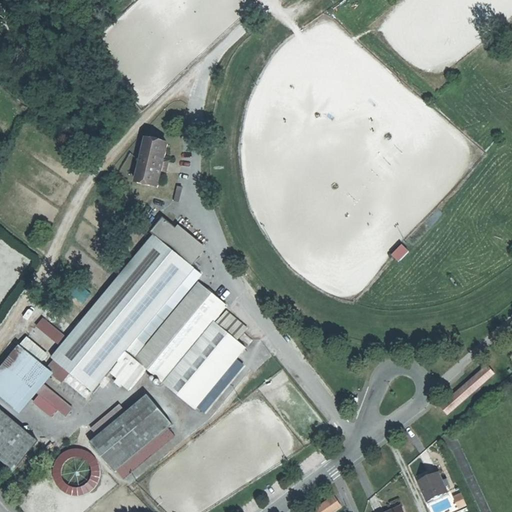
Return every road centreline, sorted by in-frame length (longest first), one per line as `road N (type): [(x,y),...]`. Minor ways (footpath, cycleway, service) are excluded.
road 1 (unclassified): [(272,0),(206,73),(195,144),(199,197),(233,279),(362,445)]
road 2 (track): [(511,273),(495,288),(432,311),(364,321),(302,300),(259,256),(233,199),(228,126)]
road 3 (unknown): [(0,401),(52,435),(143,392),(197,432),(285,347)]
road 4 (unknown): [(0,335),(114,155),(148,112),(206,73)]
road 5 (residential): [(362,445),(511,318)]
